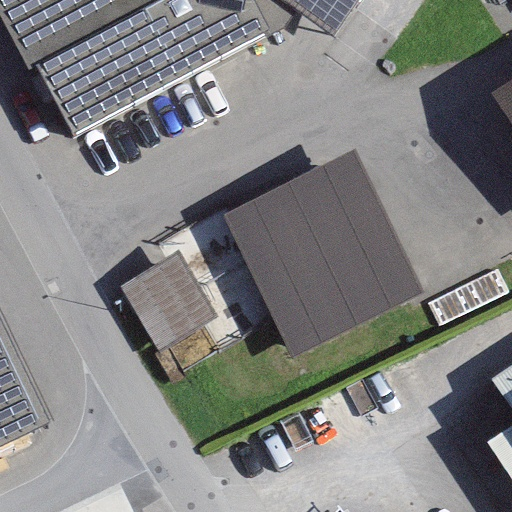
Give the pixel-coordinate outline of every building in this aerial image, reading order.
[(0,0),(0,22),(75,155),(270,51),(284,40),(295,26),(337,52),(372,0),(0,0)] [(511,105),(490,120),(511,154),(511,105)] [(356,167),(224,230),(293,374),(425,311),(356,167)] [(179,265),(123,296),(160,363),(216,332),(179,265)] [(0,336),(0,469),(52,445),(0,336)] [(511,432),(494,445),(500,458),(511,474),(511,432)] [(511,511),(511,476),(500,458),(483,469),(511,511)]
